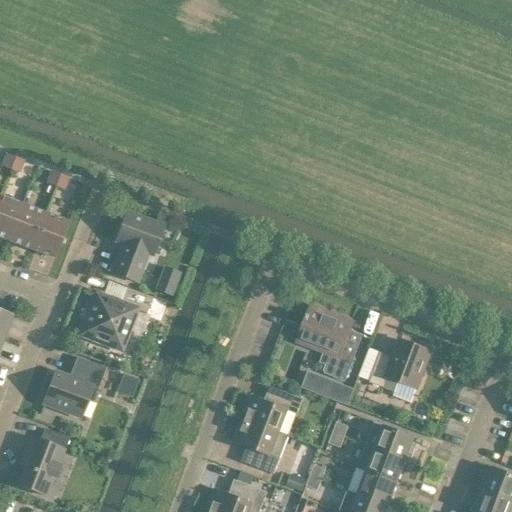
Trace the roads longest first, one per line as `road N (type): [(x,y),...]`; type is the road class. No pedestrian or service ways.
road 1 (residential): [(179,511),(274,257)]
road 2 (residential): [(511,349),(274,257)]
road 3 (residential): [(450,511),(511,349)]
road 4 (residential): [(0,436),(52,295)]
road 5 (residential): [(52,295),(67,284),(103,189)]
